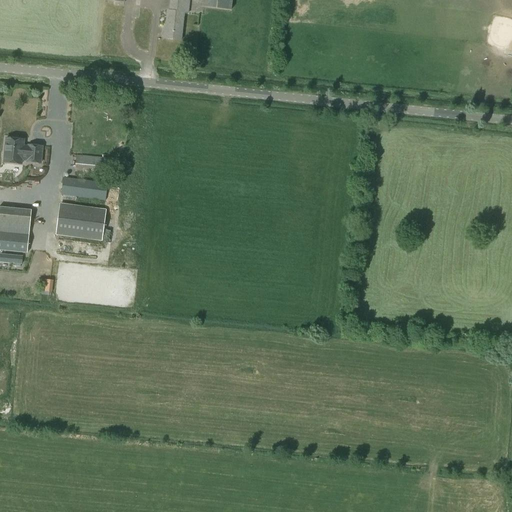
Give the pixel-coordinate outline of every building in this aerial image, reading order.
[(163,29),(162,39),(180,41),(183,14),(187,14),(188,0),(185,0),(169,0),(168,11),(166,10),(164,29),(163,29)] [(201,0),(200,7),(230,10),(231,0),(201,0)] [(3,154),(3,156),(3,158),(4,159),(3,162),(21,164),(22,160),(27,161),(27,162),(40,163),(42,147),(28,145),(28,147),(23,146),(24,140),(19,140),(19,139),(17,138),(16,137),(14,137),(12,137),(11,138),(11,139),(6,138),(4,152),(4,153),(3,154)] [(76,155),(75,167),(90,168),(101,170),(121,172),(122,159),(80,155),(76,155)] [(62,177),(60,195),(105,200),(107,183),(62,177)] [(0,228),(27,232),(29,206),(0,203),(0,228)] [(58,204),(54,235),(100,241),(104,210),(58,204)] [(0,252),(29,255),(31,235),(0,233),(0,252)] [(21,265),(22,256),(0,254),(0,262),(13,264),(13,266),(20,267),(20,264),(21,265)] [(42,279),(40,291),(51,293),(52,280),(42,279)]
